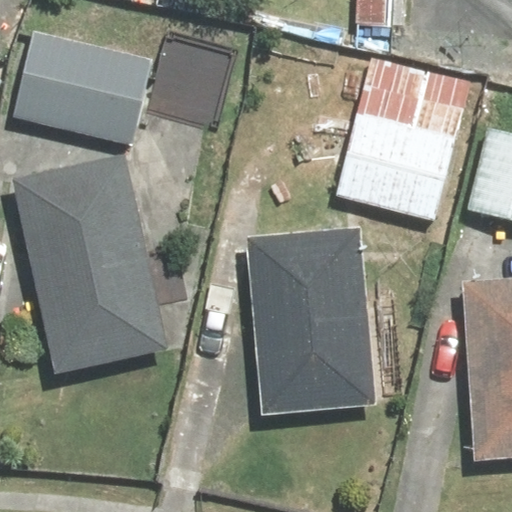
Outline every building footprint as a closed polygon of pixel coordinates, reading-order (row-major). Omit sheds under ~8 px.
[(395,0),(355,0),(354,26),(393,28),(395,0)] [(145,60),(28,35),(10,121),(127,147),(145,60)] [(467,91),(374,65),(338,194),(430,220),(467,91)] [(511,137),(487,133),(471,214),(511,222),(511,137)] [(128,161),(13,186),(56,382),(170,357),(128,161)] [(364,233),(246,242),(260,423),(378,413),(364,233)] [(511,284),(464,288),(477,469),(511,466),(511,284)]
